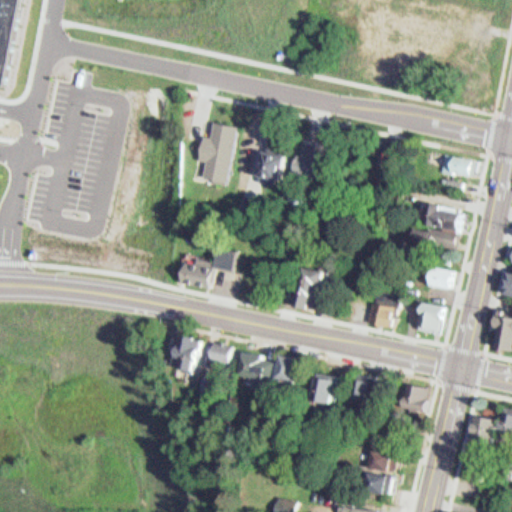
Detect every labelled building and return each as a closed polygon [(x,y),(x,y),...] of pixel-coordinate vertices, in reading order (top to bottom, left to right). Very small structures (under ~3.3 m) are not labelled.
[(0,0),(0,82),(12,85),(29,0),(0,0)] [(237,121),(224,179),(201,174),(204,157),(198,156),(204,130),(212,132),(216,116),(237,121)] [(283,148),(275,179),(252,173),(260,142),(283,148)] [(392,148),(385,186),(364,182),(371,144),(392,148)] [(296,145),(327,152),(319,183),(289,176),(296,145)] [(474,154),(444,147),(440,167),(470,174),(474,154)] [(263,179),(285,185),(293,154),(270,148),(263,179)] [(462,206),(456,230),(417,220),(422,196),(462,206)] [(187,255),(182,274),(211,282),(215,266),(235,271),(241,248),(218,242),(214,255),(197,251),(195,257),(187,255)] [(456,264),(452,282),(425,277),(429,259),(456,264)] [(325,265),(321,289),(313,288),(310,303),(293,300),(299,261),(325,265)] [(324,292),(330,294),(335,268),(314,264),(306,303),(320,306),(324,292)] [(375,292),(370,312),(394,317),(399,293),(385,290),(384,294),(375,292)] [(422,295),(417,322),(439,327),(444,299),(422,295)] [(446,334),(454,306),(433,300),(425,328),(446,334)] [(404,302),(379,302),(378,323),(403,324),(404,302)] [(511,345),(497,342),(504,309),(511,310),(511,345)] [(206,335),(196,367),(176,361),(187,329),(206,335)] [(219,337),(198,331),(189,363),(210,368),(219,337)] [(218,336),(212,354),(230,360),(236,341),(218,336)] [(226,359),(245,361),(247,342),(228,340),(226,359)] [(249,346),(268,349),(267,354),(277,356),(273,379),(244,373),(249,346)] [(282,352),(278,373),(298,377),(302,356),(282,352)] [(291,384),(310,387),(316,356),(298,352),(291,384)] [(379,371),(363,368),(362,374),(354,373),(350,397),(374,401),(379,371)] [(343,371),(333,369),(332,373),(319,370),(313,396),(336,401),(343,371)] [(207,372),(202,387),(216,391),(220,376),(207,372)] [(354,379),(335,372),(325,400),(344,407),(354,379)] [(432,382),(408,375),(402,398),(426,405),(432,382)] [(216,393),(227,394),(227,376),(216,376),(216,393)] [(511,405),(502,404),(500,412),(479,407),(473,434),(501,440),(503,428),(511,429),(511,405)] [(403,443),(397,467),(369,460),(375,437),(403,443)] [(411,451),(390,447),(387,466),(407,470),(411,451)] [(490,479),(493,460),(474,457),(471,477),(490,479)] [(398,469),(394,491),(362,484),(367,463),(398,469)] [(287,490),(281,506),(301,511),(306,497),(287,490)] [(298,511),(316,511),(318,498),(300,496),(298,511)] [(346,511),(348,503),(386,508),(385,511),(346,511)]
